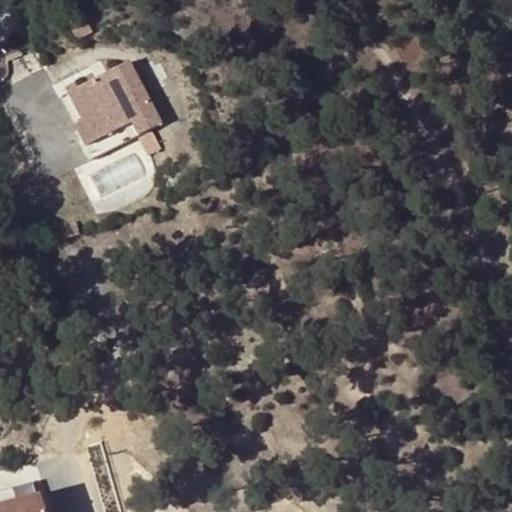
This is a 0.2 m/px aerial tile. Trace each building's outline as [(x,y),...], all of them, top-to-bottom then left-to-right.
[(88,39),(104,32),(100,24),(85,31),(88,39)] [(158,134),(168,129),(139,65),(117,75),(120,83),(108,87),(105,80),(77,93),(90,122),(82,125),(92,147),(139,126),(145,139),(158,134)] [(117,75),(105,80),(108,87),(120,83),(117,75)] [(90,122),(77,93),(69,97),(82,125),(90,122)] [(139,126),(92,147),(98,160),(145,139),(139,126)] [(158,134),(145,139),(154,159),(167,153),(158,134)] [(41,511),(32,481),(0,491),(0,511),(41,511)]
